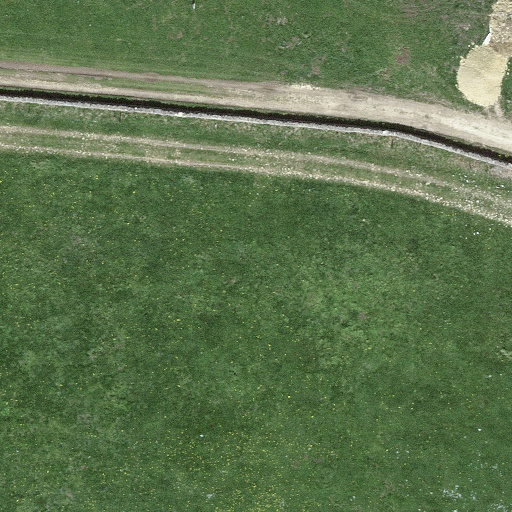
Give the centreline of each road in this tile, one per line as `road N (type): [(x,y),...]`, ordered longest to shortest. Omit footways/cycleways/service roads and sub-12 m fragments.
road 1 (track): [(511,149),(409,115),(0,68)]
road 2 (track): [(511,204),(372,169),(0,139)]
